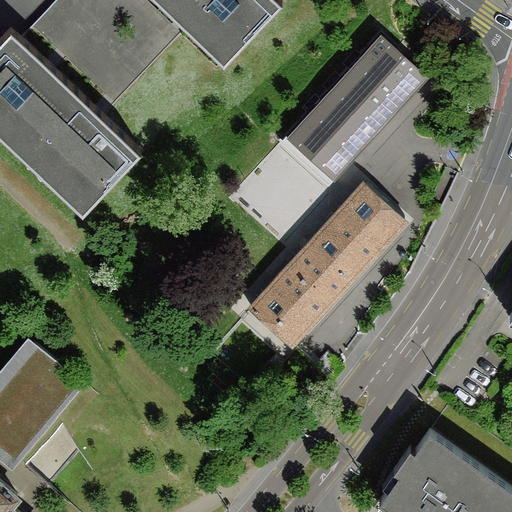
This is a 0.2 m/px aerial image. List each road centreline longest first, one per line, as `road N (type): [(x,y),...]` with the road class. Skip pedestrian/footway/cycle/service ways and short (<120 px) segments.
road 1 (tertiary): [(511,159),(458,266),(386,371)]
road 2 (tertiary): [(386,371),(356,385),(255,511)]
road 3 (tertiary): [(304,504),(383,404),(386,371)]
